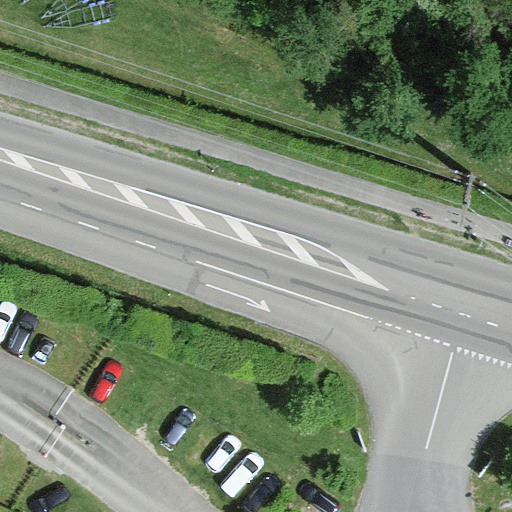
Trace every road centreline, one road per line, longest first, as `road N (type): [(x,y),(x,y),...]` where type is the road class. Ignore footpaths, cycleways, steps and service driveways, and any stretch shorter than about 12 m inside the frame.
road 1 (secondary): [(0,154),(470,301)]
road 2 (residential): [(470,301),(426,449),(431,511)]
road 3 (residential): [(167,511),(59,422),(0,392)]
